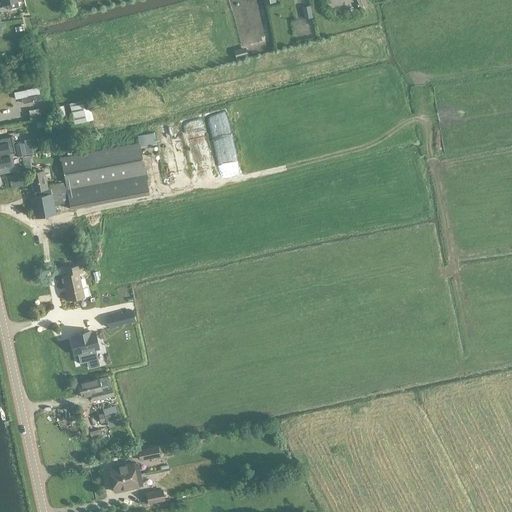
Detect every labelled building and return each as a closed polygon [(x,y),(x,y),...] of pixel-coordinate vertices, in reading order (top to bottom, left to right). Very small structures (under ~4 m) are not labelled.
[(2,0),(3,4),(6,3),(8,9),(19,7),(18,1),(21,0),(2,0)] [(303,18),(311,17),(309,5),(301,6),(303,18)] [(245,46),(234,49),(236,58),(248,55),(245,46)] [(31,94),(34,109),(28,110),(30,120),(19,123),(21,131),(32,129),(31,128),(50,125),(47,107),(48,107),(48,103),(44,93),(31,94)] [(76,101),(76,105),(71,106),(75,122),(92,118),(88,102),(88,97),(76,101)] [(30,174),(34,191),(36,191),(37,196),(30,198),(34,218),(56,214),(54,205),(69,202),(70,209),(149,192),(140,147),(156,144),(154,132),(138,135),(139,142),(60,157),(65,182),(50,185),(50,188),(47,188),(43,171),(30,174)] [(0,153),(3,153),(3,154),(16,151),(16,156),(26,153),(24,143),(14,145),(12,135),(0,137),(0,153)] [(0,172),(14,169),(10,153),(0,155),(0,172)] [(12,186),(21,184),(20,176),(10,179),(12,186)] [(79,273),(83,272),(81,264),(65,268),(66,274),(62,275),(67,300),(84,296),(79,273)] [(132,311),(106,317),(109,327),(135,321),(132,311)] [(98,347),(96,340),(95,333),(90,334),(89,331),(80,333),(78,334),(76,334),(76,337),(71,338),(75,353),(77,353),(80,363),(88,361),(87,358),(97,356),(95,348),(98,347)] [(99,378),(79,383),(81,393),(90,391),(92,401),(113,396),(110,384),(100,386),(99,378)] [(117,403),(102,408),(109,426),(123,421),(117,403)] [(93,439),(103,436),(101,427),(90,430),(93,439)] [(141,459),(160,454),(159,445),(139,450),(141,459)] [(111,467),(113,479),(136,474),(133,462),(111,467)] [(142,473),(136,474),(113,479),(116,491),(144,485),(142,473)] [(164,489),(148,492),(150,502),(166,499),(164,489)] [(197,507),(208,504),(211,503),(209,498),(195,502),(197,507)]
